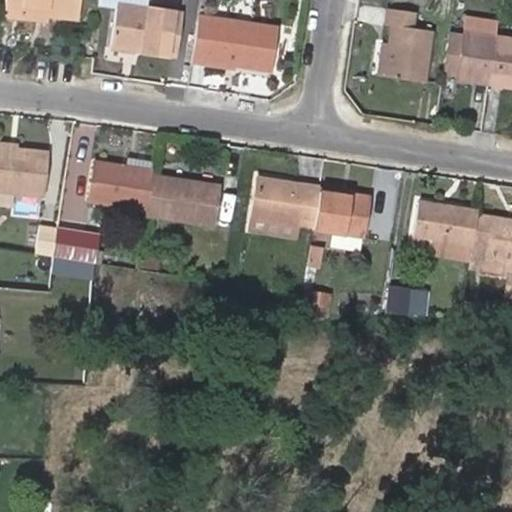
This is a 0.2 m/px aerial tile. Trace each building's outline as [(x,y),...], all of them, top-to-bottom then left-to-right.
[(5,0),(4,14),(18,16),(19,10),(49,14),(78,18),(80,0),(5,0)] [(118,3),(110,45),(176,56),(183,14),(118,3)] [(388,7),(385,24),(392,26),(390,43),(385,74),(423,80),(431,30),(411,27),(414,11),(388,7)] [(48,19),(49,14),(19,10),(18,16),(48,19)] [(191,58),(271,70),(278,28),(198,16),(191,58)] [(476,77),(476,82),(503,86),(504,81),(511,82),(511,38),(462,30),(461,37),(448,35),(443,72),(476,77)] [(383,42),(379,73),(385,74),(390,43),(383,42)] [(49,153),(0,148),(0,191),(45,196),(49,153)] [(123,167),(96,162),(90,199),(146,208),(151,174),(153,159),(125,155),(123,167)] [(158,215),(164,176),(151,174),(146,208),(145,213),(158,215)] [(212,223),(218,185),(164,176),(158,215),(212,223)] [(319,187),(255,178),(249,213),(300,221),(301,217),(314,219),(319,187)] [(319,187),(314,219),(312,229),(364,237),(370,196),(319,187)] [(418,200),(413,234),(472,244),(477,215),(477,211),(418,200)] [(247,229),(298,236),(300,221),(249,213),(247,229)] [(511,272),(511,220),(511,221),(477,215),(472,244),(471,252),(483,254),(481,267),(511,272)] [(39,225),(34,252),(52,255),(56,228),(39,225)] [(52,255),(95,262),(99,235),(56,228),(52,255)] [(331,235),(330,246),(362,248),(363,237),(331,235)] [(321,270),(326,248),(312,245),(307,266),(321,270)] [(389,286),(387,312),(424,315),(427,289),(389,286)] [(304,288),(301,315),(330,318),(332,291),(304,288)]
